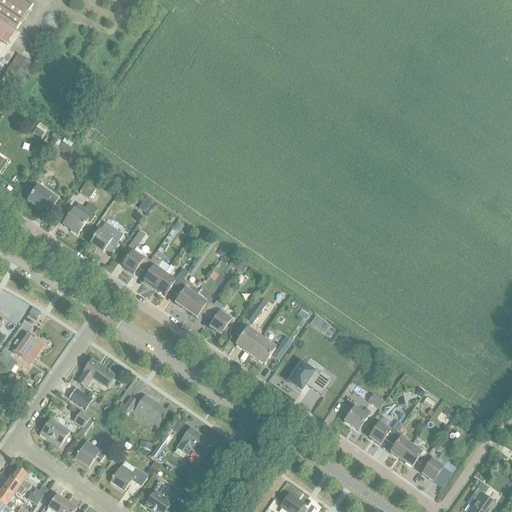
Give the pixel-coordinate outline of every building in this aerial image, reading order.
[(0,0),(0,37),(8,25),(16,30),(33,5),(24,0),(0,0)] [(18,55),(4,76),(21,87),(35,65),(18,55)] [(37,129),(33,134),(41,139),(44,134),(37,129)] [(60,149),(70,156),(74,151),(63,144),(60,149)] [(80,193),(89,200),(95,191),(85,185),(80,193)] [(43,209),(49,213),(59,199),(52,195),(51,197),(38,188),(33,196),(32,195),(31,196),(32,197),(29,202),(42,211),(43,209)] [(89,204),(85,209),(80,206),(75,212),(74,211),(64,227),(78,237),(88,222),(91,225),(96,217),(94,216),(98,210),(89,204)] [(105,225),(100,232),(95,239),(94,239),(93,240),(94,241),(91,245),(103,254),(106,251),(111,254),(119,241),(120,242),(123,237),(105,225)] [(127,249),(133,253),(146,236),(140,232),(127,249)] [(138,268),(144,272),(150,262),(142,256),(140,258),(133,253),(123,268),(133,275),(138,268)] [(165,275),(170,268),(154,257),(150,262),(144,272),(149,276),(144,283),(155,290),(165,275)] [(170,290),(175,294),(185,280),(189,274),(182,269),(176,279),(174,278),(172,280),(165,275),(155,290),(165,297),(170,290)] [(175,305),(186,312),(196,297),(200,292),(192,287),(193,286),(185,280),(175,294),(180,298),(175,305)] [(201,312),(207,316),(214,305),(205,299),(203,302),(196,297),(186,312),(196,319),(201,312)] [(214,305),(207,316),(215,321),(210,328),(220,336),(231,321),(223,316),(225,313),(214,305)] [(245,320),(252,325),(256,318),(250,313),(245,320)] [(312,324),(324,333),(330,325),(318,315),(312,324)] [(250,327),(244,323),(235,335),(242,339),(236,347),(250,356),(261,340),(248,330),(250,327)] [(13,354),(29,366),(43,346),(27,335),(13,354)] [(261,340),(250,356),(264,366),(276,350),(261,340)] [(0,355),(0,366),(10,373),(17,363),(2,353),(0,355)] [(92,379),(107,389),(115,378),(92,362),(84,373),(85,374),(78,384),(86,389),(92,379)] [(319,376),(301,365),(288,383),(301,393),(306,386),(321,397),(332,380),(321,373),(319,376)] [(424,397),(427,391),(421,388),(418,393),(424,397)] [(434,408),(438,402),(428,396),(425,403),(434,408)] [(368,402),(380,411),(384,405),(372,397),(368,402)] [(163,422),(165,421),(163,420),(167,414),(145,399),(136,412),(158,428),(162,421),(163,422)] [(131,400),(126,406),(121,403),(117,410),(125,416),(127,412),(129,414),(137,404),(131,400)] [(455,418),(458,411),(449,407),(446,414),(455,418)] [(344,423),(358,432),(370,414),(365,410),(362,414),(354,409),(344,423)] [(74,423),(84,430),(90,421),(81,414),(74,423)] [(41,436),(60,449),(70,435),(51,422),(41,436)] [(81,434),(84,436),(92,424),(90,422),(81,434)] [(379,425),(370,439),(380,446),(385,440),(390,444),(397,433),(402,426),(397,422),(392,430),(389,427),(387,430),(379,425)] [(210,449),(213,445),(191,430),(181,444),(182,444),(178,450),(187,457),(191,451),(203,459),(208,451),(210,452),(211,450),(210,449)] [(164,441),(169,444),(174,436),(168,433),(164,441)] [(397,433),(390,444),(395,447),(391,454),(401,461),(411,447),(404,442),(406,440),(397,433)] [(142,440),(141,450),(152,451),(153,441),(142,440)] [(130,451),(134,446),(129,442),(125,447),(130,451)] [(102,462),(111,448),(103,443),(97,451),(87,443),(75,460),(89,469),(97,458),(102,462)] [(165,447),(162,445),(160,444),(151,457),(152,458),(150,460),(154,463),(165,447)] [(411,447),(401,461),(412,469),(417,462),(421,465),(429,455),(420,449),(419,452),(411,447)] [(429,455),(421,465),(427,469),(422,476),(433,483),(443,490),(453,476),(443,469),(436,464),(438,461),(429,455)] [(141,488),(147,479),(135,470),(132,474),(121,467),(110,484),(124,493),(132,481),(141,488)] [(17,470),(9,480),(24,490),(28,493),(32,487),(24,481),(27,477),(17,470)] [(9,480),(2,490),(13,497),(16,492),(20,495),(24,490),(9,480)] [(145,508),(150,511),(166,511),(178,496),(159,483),(154,491),(155,492),(145,508)] [(483,499),(488,490),(481,485),(470,501),(476,504),(470,511),(491,511),(495,507),(484,500),(483,499)] [(36,490),(32,495),(40,501),(48,491),(43,487),(39,492),(36,490)] [(2,490),(0,493),(0,503),(10,511),(14,506),(9,503),(13,497),(2,490)] [(40,501),(32,495),(31,495),(27,500),(37,507),(40,501)] [(281,507),(288,511),(305,511),(307,509),(302,506),(303,505),(289,495),(281,507)] [(47,510),(49,511),(60,511),(66,504),(56,497),(47,510)] [(0,503),(0,511),(9,511),(10,511),(0,503)]
